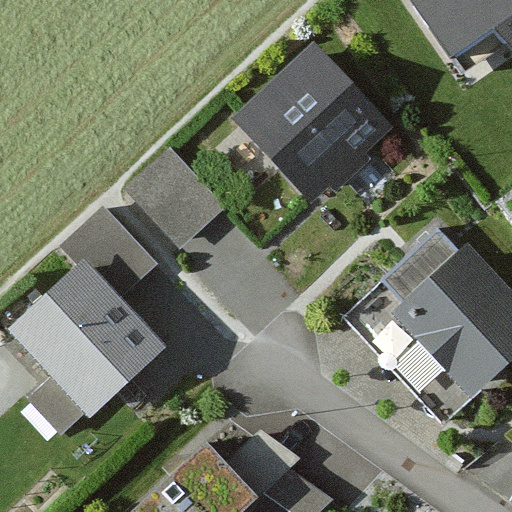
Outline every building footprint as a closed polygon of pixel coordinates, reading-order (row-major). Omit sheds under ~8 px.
[(511,0),(406,0),(452,67),(493,40),(511,59),(511,0)] [(239,128),(311,203),(386,134),(314,58),(239,128)] [(226,206),(168,145),(124,187),(181,248),(226,206)] [(61,247),(79,266),(84,261),(119,297),(155,263),(101,208),(61,247)] [(366,286),(467,392),(511,348),(511,305),(433,223),(366,286)] [(9,329),(90,418),(165,348),(119,297),(84,261),(79,266),(9,329)] [(226,511),(246,493),(191,438),(115,511),(226,511)]
